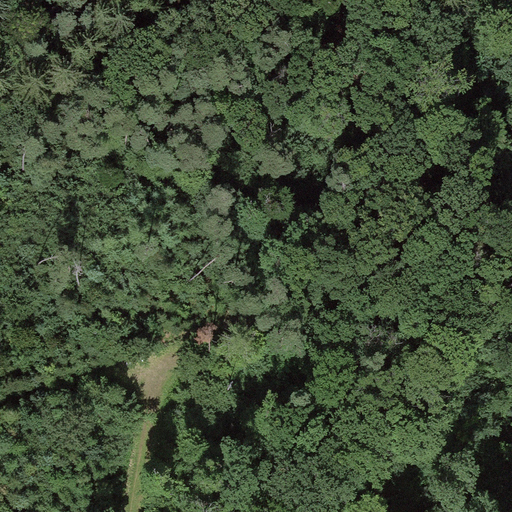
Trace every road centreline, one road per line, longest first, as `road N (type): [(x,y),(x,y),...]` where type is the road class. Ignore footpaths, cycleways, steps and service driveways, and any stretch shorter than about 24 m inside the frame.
road 1 (track): [(165,359),(217,340),(389,306),(417,281),(386,124),(381,46),(361,0)]
road 2 (track): [(132,511),(138,449),(165,359),(102,380)]
